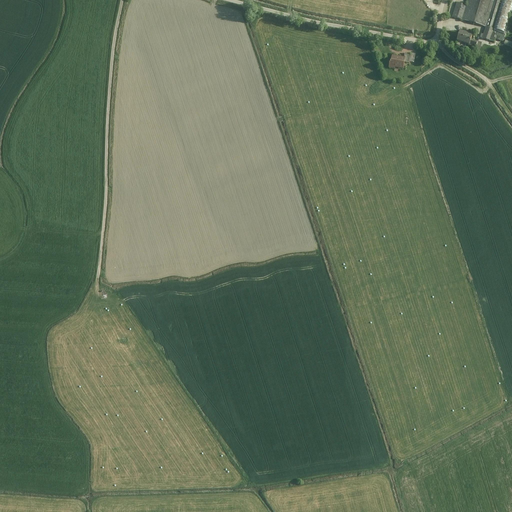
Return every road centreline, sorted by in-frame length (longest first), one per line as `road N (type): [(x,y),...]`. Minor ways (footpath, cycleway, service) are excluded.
road 1 (track): [(122,0),(97,280)]
road 2 (residential): [(226,0),(425,42),(439,25),(482,30)]
